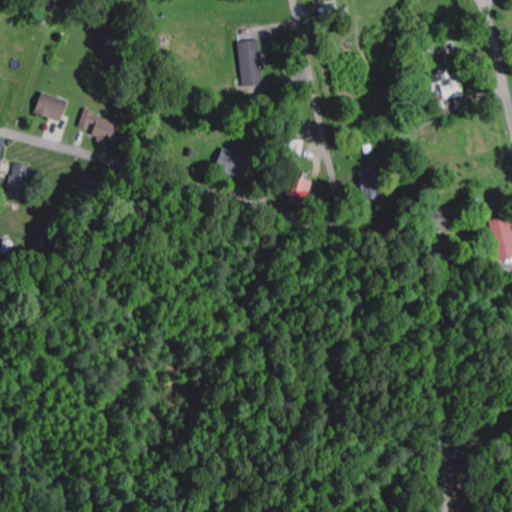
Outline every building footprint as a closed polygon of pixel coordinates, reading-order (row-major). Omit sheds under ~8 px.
[(260,41),(240,43),(245,94),(265,92),(260,41)] [(69,101),(44,93),(37,114),(62,122),(69,101)] [(122,124),(86,111),(80,127),(94,132),(93,134),(115,142),(122,124)] [(288,154),(302,158),(306,142),(293,138),(288,154)] [(245,178),(252,159),(225,149),(218,168),(245,178)] [(8,195),(26,198),(32,167),(15,163),(8,195)] [(362,170),(363,201),(379,200),(378,169),(362,170)] [(287,203),(309,209),(315,182),(293,177),(287,203)] [(427,226),(448,233),(454,217),(433,209),(427,226)] [(511,259),(511,217),(494,219),(499,261),(511,259)]
